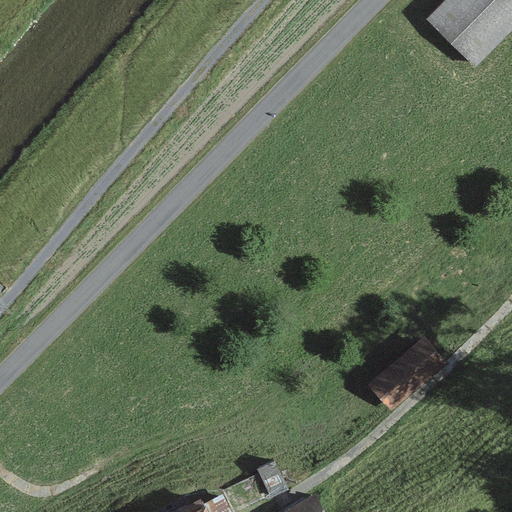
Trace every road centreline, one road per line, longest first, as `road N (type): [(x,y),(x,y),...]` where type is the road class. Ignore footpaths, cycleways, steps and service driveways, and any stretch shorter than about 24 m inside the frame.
road 1 (unclassified): [(0,386),(381,0)]
road 2 (track): [(274,0),(0,309)]
